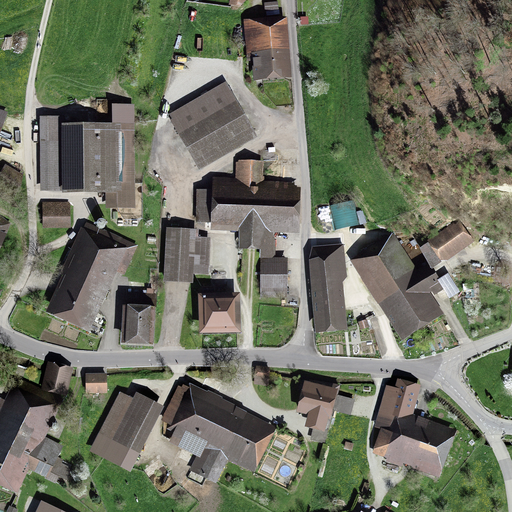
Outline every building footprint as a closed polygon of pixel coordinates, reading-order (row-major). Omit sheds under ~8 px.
[(233,0),(232,7),(244,10),(246,0),(233,0)] [(278,1),(263,3),(264,13),(279,11),(278,1)] [(291,79),(286,21),(246,25),(249,58),(254,58),(257,82),(291,79)] [(200,170),(256,138),(226,86),(170,118),(200,170)] [(64,194),(64,128),(64,121),(42,121),(42,194),(64,194)] [(134,212),(135,129),(64,128),(64,194),(107,194),(106,212),(134,212)] [(6,165),(0,176),(0,190),(9,195),(22,174),(6,165)] [(262,261),(273,262),(274,233),(298,234),(300,187),(263,186),(264,166),(239,165),(238,183),(215,183),(213,233),(242,234),(241,250),(263,251),(262,261)] [(211,225),(212,193),(197,193),(197,225),(211,225)] [(70,206),(44,206),(45,231),(70,230),(70,206)] [(472,246),(457,226),(430,246),(445,266),(472,246)] [(125,251),(83,231),(62,277),(65,278),(49,314),(88,331),(125,251)] [(195,234),(169,233),(167,284),(191,285),(192,257),(208,257),(209,243),(194,242),(195,234)] [(394,239),(355,263),(403,340),(441,317),(427,294),(432,291),(440,286),(430,269),(417,277),(394,239)] [(339,256),(311,259),(318,335),(347,332),(339,256)] [(273,262),(262,261),(261,299),(286,300),(287,262),(273,262)] [(449,279),(440,286),(432,291),(434,295),(445,288),(448,293),(455,288),(449,279)] [(236,297),(203,298),(204,332),(237,331),(236,297)] [(152,310),(128,309),(127,346),(150,347),(152,310)] [(66,395),(71,370),(48,365),(43,390),(66,395)] [(267,387),(269,370),(256,369),(255,386),(267,387)] [(106,375),(87,376),(87,395),(106,395),(106,375)] [(62,401),(18,379),(0,416),(0,486),(16,494),(28,470),(44,478),(47,472),(53,461),(60,447),(43,438),(62,401)] [(380,409),(410,418),(419,390),(389,381),(380,409)] [(327,431),(337,392),(306,384),(298,414),(309,417),(307,426),(327,431)] [(253,474),(276,430),(190,387),(187,392),(179,389),(162,422),(172,427),(170,432),(204,449),(192,472),(216,484),(227,461),(253,474)] [(138,455),(163,409),(136,395),(133,401),(120,395),(99,435),(138,455)] [(410,418),(380,409),(375,425),(393,431),(391,436),(382,433),(375,454),(387,458),(386,463),(401,467),(402,464),(441,476),(454,432),(410,418)] [(53,461),(47,472),(66,481),(72,470),(53,461)] [(61,511),(41,502),(36,511),(61,511)]
